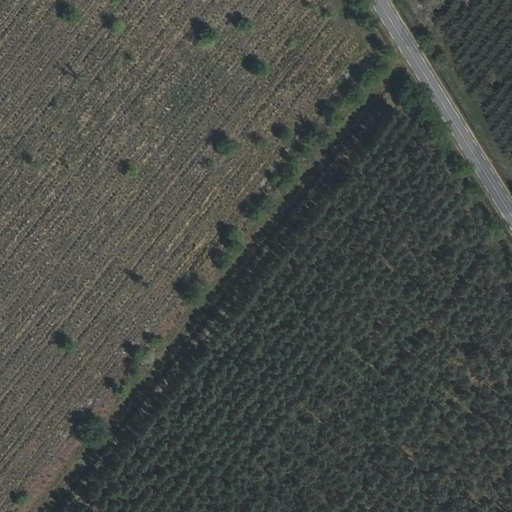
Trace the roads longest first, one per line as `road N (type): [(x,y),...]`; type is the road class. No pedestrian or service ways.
road 1 (track): [(408,47),(39,511)]
road 2 (secondary): [(379,0),(511,215)]
